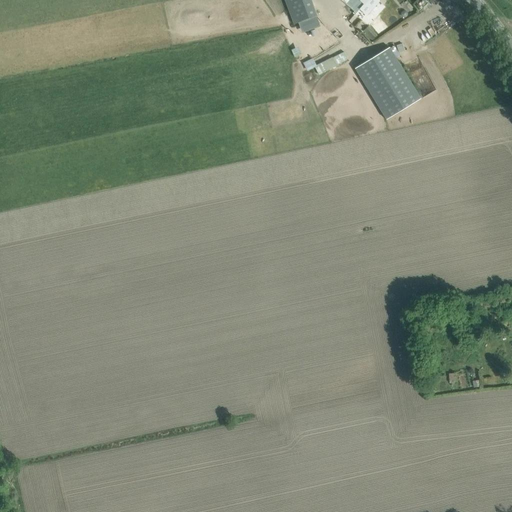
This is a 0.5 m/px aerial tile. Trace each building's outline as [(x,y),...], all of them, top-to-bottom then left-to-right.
[(310,0),(284,0),(294,24),(316,16),(310,0)] [(340,0),(362,18),(378,0),(377,0),(340,0)] [(389,47),(354,68),(386,120),(421,99),(389,47)] [(302,62),(306,70),(314,67),(317,73),(347,61),(343,52),(314,64),(312,58),(302,62)] [(478,372),(471,373),(473,387),(481,386),(478,372)]
